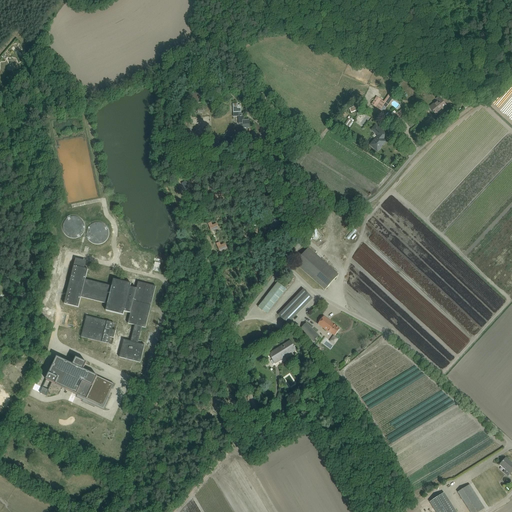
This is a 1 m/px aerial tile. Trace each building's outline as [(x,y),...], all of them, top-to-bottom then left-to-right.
[(193,99),(189,101),(191,105),(203,102),(200,92),(191,94),(193,99)] [(374,95),(369,102),(371,103),(372,103),(371,104),(383,113),(394,98),(389,94),(384,101),(377,97),(374,95)] [(399,108),(403,104),(396,98),(392,103),(399,108)] [(431,109),(433,111),(436,115),(443,109),(442,108),(446,105),(440,98),(436,101),(438,103),(431,109)] [(233,104),(233,117),(239,116),(239,119),(239,124),(242,124),(243,129),(249,128),(249,120),(244,120),(244,114),(241,114),(241,105),(238,105),(238,103),(233,104)] [(403,108),(392,116),(396,121),(407,113),(403,108)] [(377,151),(381,147),(385,142),(385,141),(383,139),(387,135),(383,132),(383,131),(375,124),(371,130),(377,135),(373,141),(374,141),(370,145),(377,151)] [(386,128),(395,135),(398,132),(389,124),(386,128)] [(275,219),(270,225),(276,229),(280,223),(275,219)] [(211,232),(219,228),(217,223),(212,225),(211,222),(208,224),(211,232)] [(216,244),(220,252),(227,248),(225,243),(221,245),(219,242),(216,244)] [(325,290),(338,275),(308,248),(295,263),(325,290)] [(74,266),(72,271),(64,304),(78,308),(81,297),(107,304),(106,311),(123,315),(124,312),(130,313),(128,324),(135,325),(131,341),(124,340),(119,357),(140,363),(145,345),(138,343),(142,327),(145,328),(156,287),(138,282),(136,289),(130,287),(131,284),(113,280),(112,286),(85,280),(88,269),(84,269),(86,261),(76,258),(74,266)] [(155,262),(154,265),(153,270),(159,272),(161,263),(155,262)] [(267,314),(286,289),(277,282),(258,307),(267,314)] [(288,324),(309,302),(313,299),(304,290),(278,315),(288,324)] [(82,332),(81,337),(105,343),(108,344),(110,337),(114,338),(116,331),(112,330),(114,323),(111,322),(86,316),(85,323),(82,332)] [(324,316),(321,320),(318,324),(326,330),(335,336),(340,329),(333,324),(334,323),(324,316)] [(333,335),(329,341),(334,345),(338,339),(333,335)] [(273,365),(296,350),(290,341),(269,354),(273,360),(271,361),(273,365)] [(57,357),(46,380),(103,407),(113,384),(97,376),(84,370),(87,363),(76,358),(73,365),(57,357)] [(120,400),(126,402),(130,393),(123,390),(120,400)] [(224,401),(217,406),(219,409),(226,404),(224,401)] [(281,414),(283,413),(284,414),(291,410),(290,410),(293,409),(288,402),(287,402),(286,401),(282,404),(283,405),(278,408),(281,414)] [(121,420),(125,413),(119,410),(116,418),(121,420)] [(264,433),(257,438),(259,442),(266,436),(264,433)] [(511,463),(506,458),(500,465),(505,470),(503,472),(508,476),(511,471),(511,463)] [(469,485),(458,492),(470,511),(479,511),(485,508),(469,485)] [(430,502),(435,510),(436,511),(456,511),(444,493),(430,502)]
